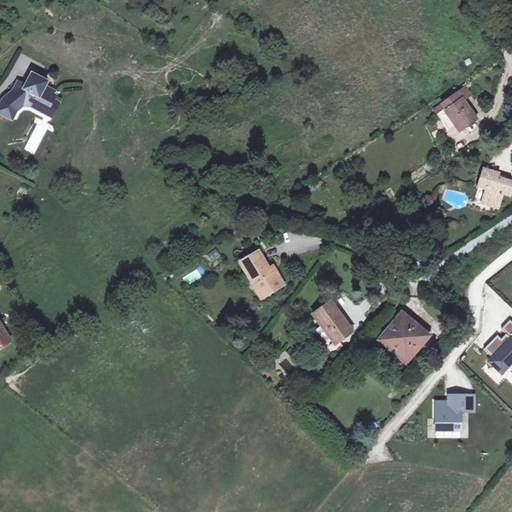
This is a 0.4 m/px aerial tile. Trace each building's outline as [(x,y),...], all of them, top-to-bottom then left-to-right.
[(2,99),(0,102),(0,115),(11,121),(16,111),(22,107),(29,107),(50,119),(58,104),(52,101),(55,96),(52,95),(54,92),(45,87),(47,84),(30,74),(24,85),(18,81),(12,90),(2,99)] [(466,87),(460,91),(466,99),(471,95),(466,87)] [(459,132),(476,119),(463,101),(466,99),(460,91),(434,110),(448,129),(455,125),(459,132)] [(492,173),(484,170),(478,186),(486,189),(483,199),(491,201),(490,206),(498,208),(502,193),(510,196),(511,188),(511,182),(491,176),(492,173)] [(359,208),(352,205),(350,212),(357,214),(359,208)] [(258,252),(241,263),(251,281),(255,278),(265,296),(283,285),(273,267),(269,270),(258,252)] [(198,269),(183,277),(187,285),(202,278),(198,269)] [(265,296),(255,278),(251,281),(261,298),(265,296)] [(351,330),(330,302),(313,314),(322,326),(315,331),(332,353),(343,346),(338,340),(351,330)] [(396,326),(402,318),(411,326),(414,323),(402,313),(393,324),(396,326)] [(393,324),(379,340),(406,363),(429,336),(414,323),(411,326),(402,318),(396,326),(393,324)] [(511,323),(510,322),(503,329),(509,334),(501,343),(497,339),(487,349),(495,356),(489,362),(502,374),(511,363),(511,323)] [(0,348),(10,342),(0,325),(0,348)] [(474,412),(474,396),(448,396),(448,402),(435,402),(435,432),(461,432),(461,413),(474,412)]
